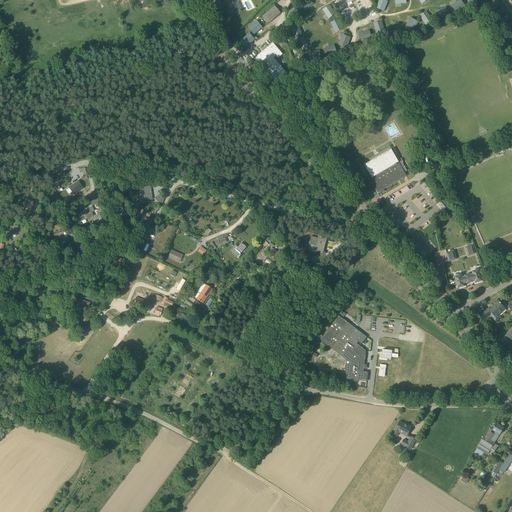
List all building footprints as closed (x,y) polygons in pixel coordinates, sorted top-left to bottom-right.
[(232,10),(236,9),(233,4),(235,3),(236,4),(233,0),(223,0),(224,2),(223,3),(225,7),(225,8),(228,14),(233,12),(232,10)] [(309,0),(305,0),(300,5),(305,11),(313,4),(309,0)] [(388,1),(384,0),(379,0),(376,8),(384,12),(388,1)] [(459,0),(451,7),(456,13),(465,6),(460,0),(459,0)] [(500,5),(497,1),(488,8),(492,13),(497,9),(496,8),(500,5)] [(330,5),(323,9),(329,18),(335,14),(330,5)] [(269,23),(281,13),(275,7),(263,18),(269,23)] [(290,8),(287,17),(294,20),(298,10),(290,8)] [(448,16),(446,8),(435,11),(437,19),(448,16)] [(505,11),(502,8),(493,15),(497,19),(502,16),(501,15),(505,11)] [(433,21),(426,12),(419,17),(425,26),(433,21)] [(510,19),(508,15),(498,21),(502,27),(507,23),(506,22),(510,19)] [(405,28),(412,32),(417,23),(411,19),(405,28)] [(338,20),(331,23),(336,32),(343,29),(338,20)] [(262,28),(257,22),(249,28),(254,34),(262,28)] [(374,24),(377,34),(385,32),(381,22),(374,24)] [(511,27),(511,22),(503,28),(507,33),(511,29),(511,28),(511,27)] [(291,28),(295,37),(302,34),(298,25),(291,28)] [(390,31),(392,39),(402,36),(400,28),(390,31)] [(358,34),(361,42),(370,38),(367,31),(358,34)] [(245,48),(255,40),(249,34),(240,42),(245,48)] [(349,38),(342,35),(339,45),(346,47),(349,38)] [(308,46),(303,37),(296,41),(301,50),(308,46)] [(256,59),(277,84),(289,74),(275,58),(277,56),(279,59),(284,55),(274,43),(256,59)] [(333,44),(324,48),(327,55),(336,51),(333,44)] [(319,50),(309,51),(310,59),(320,58),(319,50)] [(371,183),(375,189),(378,193),(407,176),(404,172),(407,171),(402,162),(403,162),(401,159),(398,161),(391,149),(364,165),(374,181),(371,183)] [(73,190),(76,188),(80,185),(77,181),(70,186),(73,190)] [(144,200),(153,199),(151,185),(142,187),(144,200)] [(164,198),(160,194),(155,198),(158,203),(164,198)] [(33,202),(25,200),(23,209),(31,212),(33,202)] [(84,212),(78,215),(82,221),(85,219),(86,220),(93,216),(90,211),(89,209),(89,208),(85,210),(85,211),(86,213),(85,214),(84,212)] [(119,211),(120,219),(122,218),(122,216),(130,215),(129,209),(124,210),(124,208),(120,209),(120,211),(119,211)] [(13,225),(13,227),(8,226),(6,234),(11,236),(12,234),(16,234),(18,227),(13,225)] [(54,235),(57,243),(65,241),(63,232),(54,235)] [(310,245),(312,245),(316,246),(315,252),(323,254),(325,242),(326,237),(318,236),(319,236),(318,240),(317,240),(318,238),(311,236),(310,245)] [(227,242),(225,238),(218,241),(219,242),(216,243),(218,247),(227,242)] [(149,245),(146,244),(147,243),(141,240),(138,247),(137,249),(139,250),(140,250),(143,251),(143,250),(146,252),(149,245)] [(468,256),(476,254),(474,245),(466,248),(468,256)] [(201,246),(197,251),(203,255),(206,250),(201,246)] [(239,258),(241,255),(241,254),(244,250),(239,246),(236,250),(233,248),(230,251),(239,258)] [(279,252),(272,247),(269,251),(276,256),(279,252)] [(180,263),(183,255),(171,250),(167,257),(180,263)] [(449,262),(457,259),(454,251),(446,253),(449,262)] [(125,259),(113,258),(112,265),(124,267),(125,259)] [(317,262),(313,267),(325,277),(328,274),(320,267),(322,265),(317,262)] [(455,277),(457,285),(458,288),(465,286),(464,284),(466,283),(467,284),(472,282),(472,281),(475,281),(475,283),(482,281),(481,276),(479,270),(472,272),(473,275),(470,275),(470,274),(464,276),(465,277),(462,278),(461,275),(455,277)] [(38,283),(34,294),(42,297),(46,287),(38,283)] [(206,285),(203,283),(198,292),(200,293),(196,299),(202,303),(212,289),(206,285)] [(161,297),(155,295),(153,299),(160,301),(162,302),(161,305),(164,306),(171,308),(173,302),(167,300),(168,298),(164,297),(163,298),(161,297)] [(141,307),(144,301),(136,297),(133,304),(141,307)] [(71,304),(83,307),(87,309),(89,303),(85,301),(73,298),(71,304)] [(147,302),(144,301),(141,307),(150,311),(152,305),(153,306),(155,302),(148,299),(147,302)] [(191,307),(193,303),(187,299),(185,303),(191,307)] [(500,303),(499,302),(494,306),(495,307),(491,311),(489,309),(481,314),(484,320),(491,315),(495,319),(499,315),(498,314),(505,308),(501,304),(500,303)] [(172,314),(183,321),(186,316),(181,312),(180,314),(175,309),(172,314)] [(212,311),(209,314),(217,320),(219,316),(212,311)] [(358,382),(358,380),(367,381),(368,372),(363,371),(366,351),(349,338),(356,329),(339,316),(322,338),(334,346),(333,348),(351,361),(350,370),(345,369),(344,379),(353,380),(353,381),(358,382)] [(407,426),(399,421),(395,430),(393,434),(397,436),(399,433),(407,437),(408,435),(412,428),(410,428),(410,427),(408,425),(407,426)] [(504,428),(496,424),(495,426),(493,425),(490,429),(490,428),(485,437),(484,437),(476,448),(484,453),(487,455),(490,450),(494,453),(498,446),(494,444),(494,443),(491,441),(496,433),(500,435),(504,428)] [(411,450),(416,439),(411,436),(410,439),(408,442),(404,439),(401,444),(405,446),(405,447),(411,450)] [(511,449),(505,460),(503,464),(499,470),(504,473),(511,460),(511,449)] [(499,470),(503,463),(502,462),(498,460),(492,471),(496,474),(499,470)] [(463,475),(459,480),(466,484),(469,478),(463,475)]
